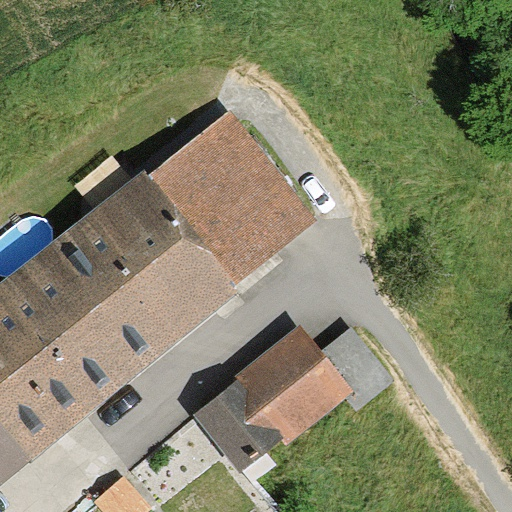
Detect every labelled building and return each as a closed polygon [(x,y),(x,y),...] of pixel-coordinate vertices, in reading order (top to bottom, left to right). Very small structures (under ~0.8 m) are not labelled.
[(326,225),(225,117),(104,221),(194,338),(326,225)] [(0,313),(94,424),(194,338),(104,221),(0,297),(0,313)] [(0,505),(94,424),(0,313),(0,505)] [(406,385),(352,327),(330,347),(311,326),(201,424),(261,491),(359,404),(372,417),(406,385)] [(151,511),(129,482),(105,500),(113,511),(151,511)]
